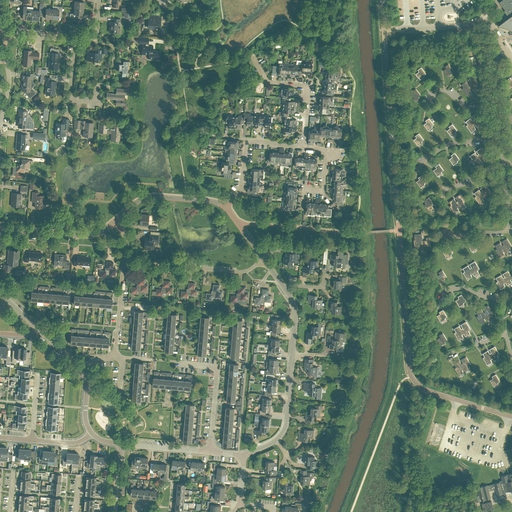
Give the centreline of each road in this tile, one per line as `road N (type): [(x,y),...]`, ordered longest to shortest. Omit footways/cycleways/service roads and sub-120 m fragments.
road 1 (unclassified): [(511,417),(420,386),(408,370),(382,0)]
road 2 (residential): [(262,258),(244,271),(123,261)]
road 3 (residential): [(210,451),(217,366),(176,361)]
road 4 (unclassified): [(225,207),(146,196),(114,220)]
